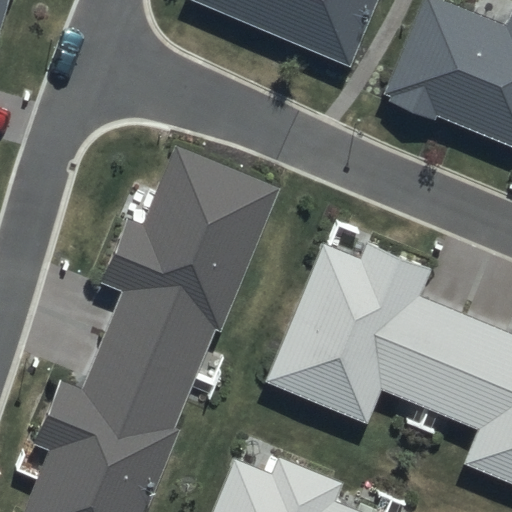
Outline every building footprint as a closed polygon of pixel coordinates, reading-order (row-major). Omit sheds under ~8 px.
[(0,0),(0,29),(8,0),(0,0)] [(190,0),(351,66),(378,0),(190,0)] [(511,15),(507,26),(442,0),(423,0),(384,94),(390,97),(388,102),(436,121),(438,118),(511,148),(511,15)] [(48,450),(22,511),(148,511),(183,428),(172,423),(212,327),(222,331),(280,190),(176,148),(144,225),(128,218),(102,281),(121,289),(80,390),(56,380),(30,443),(48,450)] [(367,425),(381,390),(477,429),(462,465),(511,485),(511,324),(422,288),(430,269),(366,243),(358,261),(321,246),(264,383),(367,425)] [(362,511),(335,501),(343,483),(279,456),(271,474),(234,459),(212,511),(362,511)]
